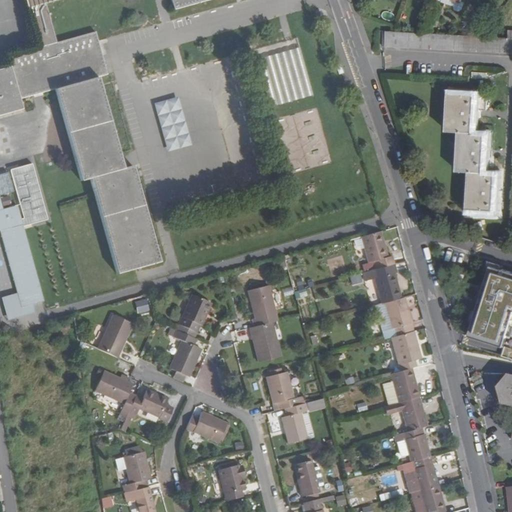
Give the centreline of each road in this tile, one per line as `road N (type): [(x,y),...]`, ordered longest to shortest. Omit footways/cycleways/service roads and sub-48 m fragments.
road 1 (tertiary): [(338,0),(410,222),(486,511)]
road 2 (residential): [(272,511),(249,419),(195,394)]
